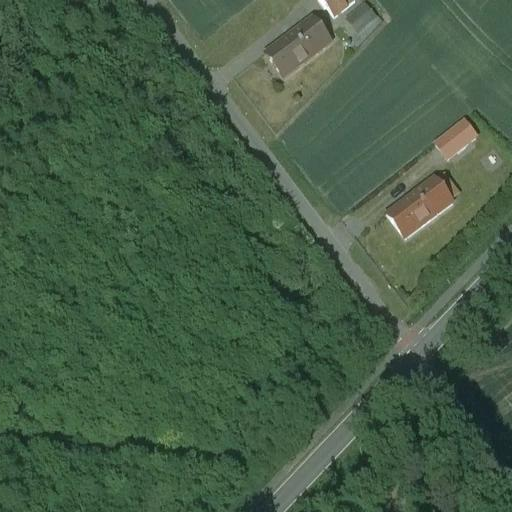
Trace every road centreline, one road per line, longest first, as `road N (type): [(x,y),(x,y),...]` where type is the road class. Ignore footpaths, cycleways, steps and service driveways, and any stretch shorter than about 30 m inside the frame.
road 1 (unclassified): [(144,0),(416,363)]
road 2 (unclassified): [(274,511),(416,363)]
road 3 (unclassified): [(416,363),(511,488)]
road 4 (unclassified): [(416,363),(511,261)]
